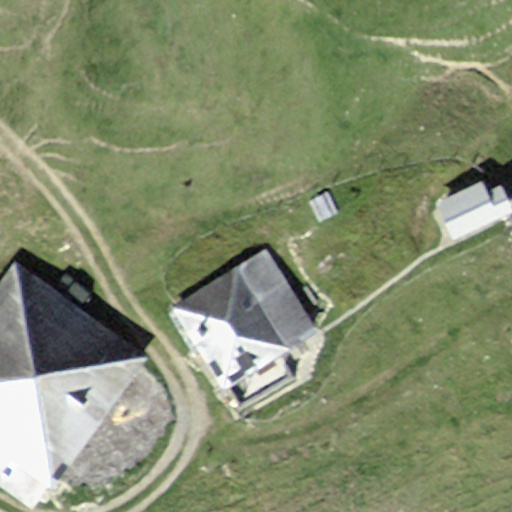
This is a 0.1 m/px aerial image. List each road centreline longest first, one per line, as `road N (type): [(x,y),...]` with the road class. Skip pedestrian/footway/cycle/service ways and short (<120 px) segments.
road 1 (track): [(0,133),(79,214),(116,284),(185,381),(193,432),(146,487)]
road 2 (track): [(390,416),(318,475),(146,487)]
road 3 (track): [(302,356),(357,337),(390,416)]
